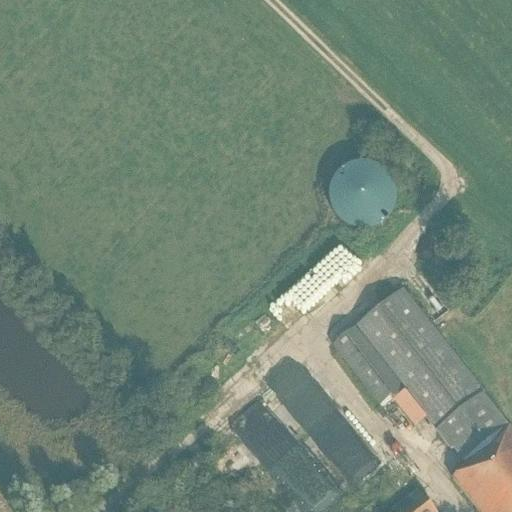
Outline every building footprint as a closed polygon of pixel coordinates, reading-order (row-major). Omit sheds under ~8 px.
[(332,213),(335,218),(337,221),(344,227),(353,231),(363,233),(372,231),(381,227),(388,221),(394,213),(396,204),(396,194),(394,185),(393,184),(388,176),(381,170),(372,166),(363,165),(353,166),(344,170),(337,176),(332,185),(329,194),(329,204),(332,213)] [(356,330),(404,391),(435,431),(482,394),(403,293),(356,330)] [(391,401),(404,391),(356,330),(333,348),(380,408),(391,401)] [(452,448),(465,464),(510,429),(482,394),(435,431),(450,450),(452,448)] [(424,444),(391,401),(380,408),(377,410),(411,454),(424,444)] [(511,511),(511,432),(510,429),(465,464),(450,476),(477,511),(511,511)] [(433,511),(422,499),(406,511),(433,511)]
